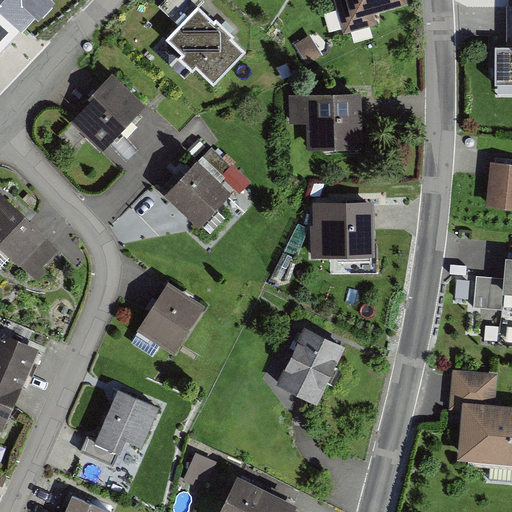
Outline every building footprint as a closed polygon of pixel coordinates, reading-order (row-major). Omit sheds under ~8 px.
[(0,0),(0,54),(25,27),(26,29),(51,0),(0,0)] [(181,29),(167,43),(183,58),(178,63),(193,77),(198,72),(215,89),(247,56),(233,43),(237,40),(219,23),(216,27),(199,11),(206,4),(201,0),(168,0),(160,9),(181,29)] [(335,0),(346,36),(377,27),(374,17),(408,7),(406,0),(335,0)] [(324,58),(311,36),(296,45),(309,67),(324,58)] [(511,52),(496,52),(496,90),(511,90),(511,52)] [(91,106),(71,127),(103,157),(148,111),(113,78),(88,104),(91,106)] [(364,95),(290,97),(290,126),(308,126),(309,152),(365,152),(364,95)] [(213,149),(165,200),(201,233),(233,198),(220,186),(226,180),(223,176),(231,167),(213,149)] [(511,167),(491,166),(487,211),(511,213),(511,167)] [(48,241),(0,195),(0,251),(19,270),(22,268),(48,241)] [(376,205),(314,206),(314,228),(310,228),(311,262),(377,261),(376,205)] [(59,252),(48,241),(22,268),(38,283),(48,273),(43,269),(59,252)] [(505,281),(477,278),(475,310),(511,312),(511,263),(507,263),(505,281)] [(207,311),(168,286),(137,334),(138,335),(132,346),(154,360),(160,350),(175,360),(207,311)] [(346,351),(305,331),(276,389),(317,409),(346,351)] [(41,353),(3,340),(0,342),(0,433),(4,435),(41,353)] [(498,375),(453,371),(449,413),(462,414),(458,464),(511,468),(511,410),(496,409),(498,375)] [(160,411),(118,393),(97,442),(88,438),(81,454),(115,469),(119,458),(121,459),(126,446),(143,453),(160,411)] [(218,466),(197,456),(185,482),(193,486),(196,480),(208,486),(218,466)] [(298,511),(299,511),(239,482),(223,511),(298,511)] [(103,511),(73,499),(67,511),(103,511)]
